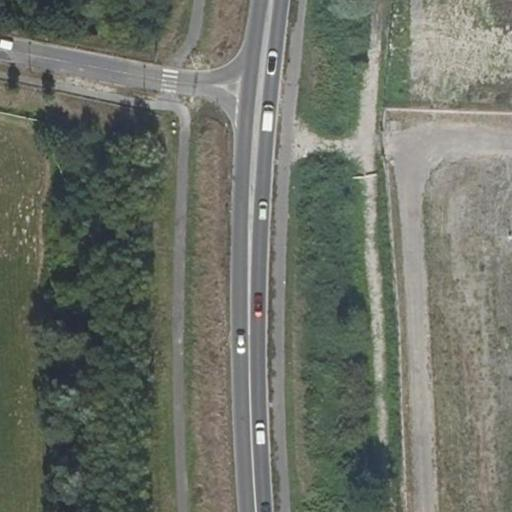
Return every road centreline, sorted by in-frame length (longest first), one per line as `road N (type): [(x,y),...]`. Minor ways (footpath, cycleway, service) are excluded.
road 1 (primary): [(248,259),(276,0)]
road 2 (primary): [(256,511),(248,259)]
road 3 (unclassified): [(0,50),(248,90)]
road 4 (primary): [(248,90),(248,259)]
